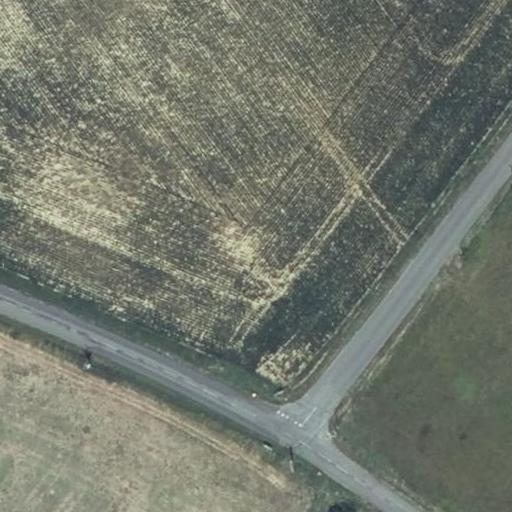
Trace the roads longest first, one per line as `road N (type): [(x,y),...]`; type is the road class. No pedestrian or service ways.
road 1 (tertiary): [(511,137),(291,437)]
road 2 (tertiary): [(291,437),(226,399),(0,299)]
road 3 (tertiary): [(402,511),(291,437)]
